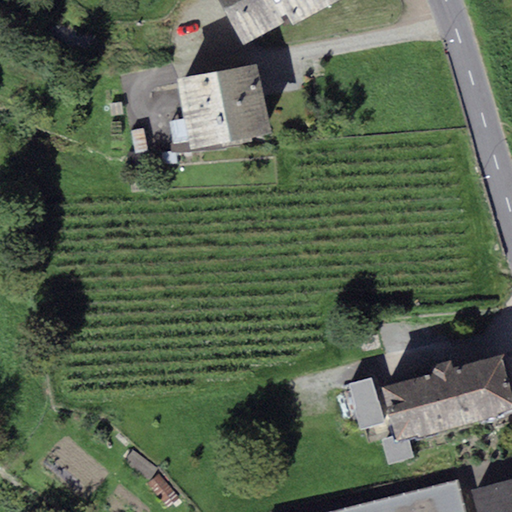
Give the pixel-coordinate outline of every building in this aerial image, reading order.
[(293,27),(341,0),(221,0),(246,44),(285,23),(282,18),(287,16),(293,27)] [(258,65),(179,80),(186,118),(192,150),(273,135),(258,65)] [(172,153),(192,150),(186,118),(170,121),(174,143),(171,144),(172,153)] [(144,152),(149,151),(145,129),(133,131),(136,150),(137,154),(144,152)] [(147,170),(144,152),(137,154),(136,150),(129,152),(130,171),(147,170)] [(499,413),(511,409),(511,380),(505,356),(456,369),(454,362),(434,367),(436,375),(382,389),(395,436),(397,441),(410,438),(418,436),(419,439),(500,417),(499,413)] [(386,423),(372,379),(351,385),(363,430),(386,423)] [(390,465),(415,458),(410,438),(397,441),(395,436),(383,440),(390,465)] [(511,511),(511,481),(472,492),(477,511),(511,511)] [(463,511),(456,482),(333,511),(463,511)]
